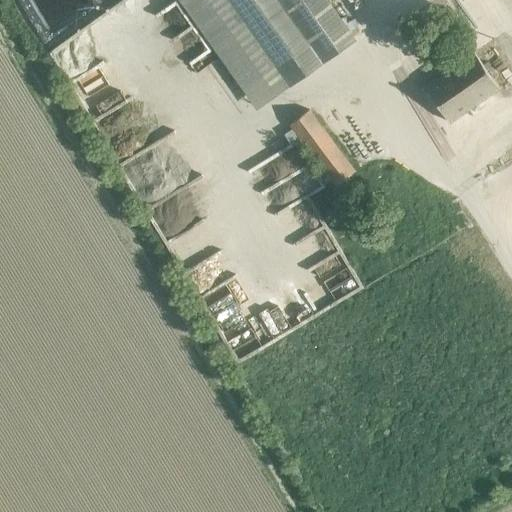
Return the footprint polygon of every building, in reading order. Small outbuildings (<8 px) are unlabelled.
[(351,37),(325,0),(181,0),(254,105),(351,37)] [(449,123),(499,89),(475,54),(425,88),(449,123)] [(308,110),(288,125),(291,128),(298,137),(299,139),(319,124),(308,110)] [(291,128),(283,133),(289,143),(298,137),(291,128)] [(346,160),(326,175),(335,186),(354,171),(346,160)]
